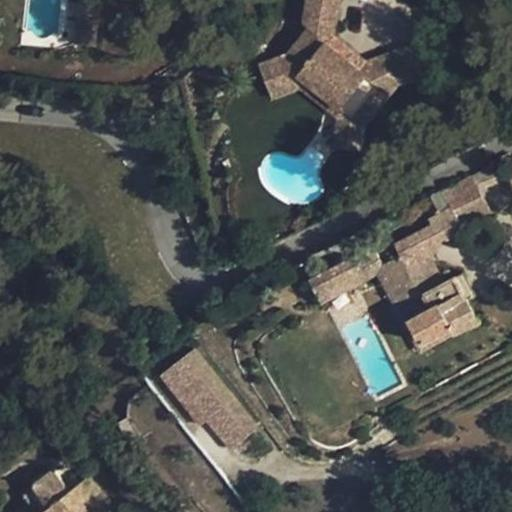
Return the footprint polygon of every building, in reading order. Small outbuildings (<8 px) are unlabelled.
[(100,0),(80,0),(76,43),(96,46),(100,0)] [(397,84),(367,60),(360,69),(327,42),(334,34),(339,0),(304,0),(301,21),(309,26),(287,52),(267,59),(277,86),(302,76),(344,111),(363,126),(397,84)] [(360,69),(367,60),(334,34),(327,42),(360,69)] [(397,84),(428,74),(417,42),(367,60),(397,84)] [(277,86),(267,59),(260,62),(272,96),(280,93),(277,86)] [(280,93),(301,85),(302,76),(277,86),(280,93)] [(301,85),(338,117),(344,111),(302,76),(301,85)] [(359,149),(363,126),(344,111),(338,117),(334,146),(359,149)] [(431,224),(395,243),(404,258),(423,294),(403,305),(423,341),(451,326),(455,331),(479,319),(468,297),(456,276),(456,275),(445,280),(434,259),(436,258),(430,247),(492,214),(471,175),(430,194),(440,212),(428,218),(431,224)] [(351,254),(309,277),(322,302),(378,271),(385,268),(375,247),(353,258),(351,254)] [(398,308),(403,305),(423,294),(404,258),(385,268),(378,271),(398,308)] [(462,272),(456,276),(468,297),(474,294),(462,272)] [(420,350),(426,347),(423,341),(403,305),(398,308),(420,350)] [(426,347),(455,331),(451,326),(423,341),(426,347)] [(258,427),(194,348),(162,374),(189,407),(194,403),(208,419),(231,449),(258,427)] [(194,403),(189,407),(202,424),(208,419),(194,403)] [(86,511),(89,510),(72,488),(70,489),(54,469),(32,485),(33,487),(48,506),(40,511),(86,511)] [(72,488),(89,510),(90,511),(106,511),(111,508),(87,476),(72,488)] [(40,511),(48,506),(33,487),(23,495),(36,511),(40,511)]
